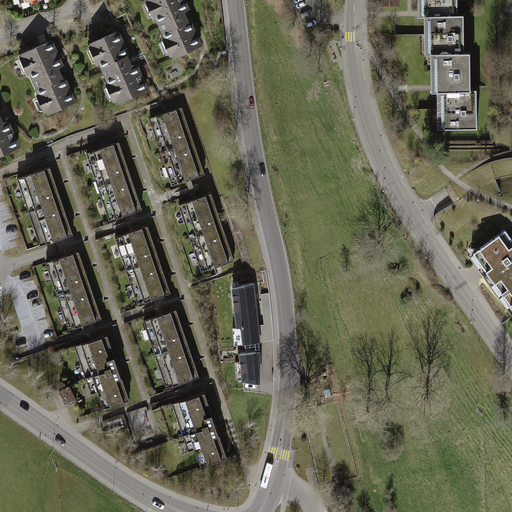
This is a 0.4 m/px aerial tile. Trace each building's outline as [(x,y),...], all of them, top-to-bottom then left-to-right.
[(183,0),(150,0),(147,1),(148,4),(150,3),(155,14),(153,15),(154,17),(157,16),(167,37),(163,39),(164,41),(167,40),(172,52),(170,53),(171,55),(174,53),(175,56),(200,45),(189,20),(186,21),(182,12),(187,10),(183,0)] [(457,0),(423,0),(424,11),(424,13),(424,16),(430,16),(430,34),(431,54),(437,54),(470,53),(470,51),(464,52),(463,14),(458,14),(457,0)] [(117,31),(92,42),(94,45),(90,47),(91,49),(93,48),(99,60),(96,61),(97,63),(101,61),(110,83),(107,84),(108,86),(110,85),(115,97),(113,98),(114,100),(117,99),(119,102),(146,89),(135,65),(130,67),(125,57),(128,56),(117,31)] [(24,56),(21,57),(22,59),(24,58),(29,70),(27,71),(28,73),(31,72),(41,93),(38,95),(39,97),(41,96),(46,107),(44,108),(45,110),(48,109),(49,112),(74,101),(62,76),(60,77),(56,68),(61,65),(50,41),(23,53),(24,56)] [(470,53),(437,54),(437,85),(437,88),(437,91),(443,91),(443,107),(443,108),(444,128),(477,128),(476,89),(471,89),(470,53)] [(182,106),(149,117),(161,151),(193,140),(182,106)] [(0,154),(18,146),(7,122),(2,124),(0,120),(0,154)] [(193,140),(161,151),(172,185),(185,181),(191,179),(205,174),(193,140)] [(119,141),(86,153),(98,186),(131,175),(119,141)] [(490,162),(495,179),(503,177),(508,175),(511,174),(511,157),(508,157),(500,159),(490,162)] [(17,178),(29,212),(62,201),(50,167),(17,178)] [(131,175),(98,186),(109,220),(142,209),(131,175)] [(191,199),(197,197),(195,190),(193,186),(191,179),(185,181),(191,199)] [(191,199),(179,204),(190,237),(223,226),(211,193),(197,197),(191,199)] [(62,201),(29,212),(40,245),(73,234),(62,201)] [(148,225),(115,237),(126,270),(159,259),(148,225)] [(223,226),(190,237),(202,271),(234,260),(223,226)] [(511,286),(511,238),(505,229),(476,250),(485,262),(481,264),(495,283),(498,280),(505,289),(502,292),(503,293),(511,286)] [(79,251),(46,262),(58,295),(90,284),(79,251)] [(159,259),(126,270),(138,303),(171,292),(159,259)] [(258,324),(253,283),(233,287),(237,326),(241,326),(243,343),(245,343),(246,352),(240,353),(243,382),(250,381),(259,383),(260,355),(258,341),(259,341),(258,331),(259,331),(258,324)] [(90,284),(58,295),(69,329),(102,318),(90,284)] [(511,286),(503,293),(504,294),(507,292),(511,299),(511,302),(510,304),(511,306),(511,286)] [(271,311),(269,293),(261,294),(263,311),(271,311)] [(176,309),(144,320),(155,354),(188,342),(176,309)] [(273,340),(271,311),(263,311),(264,324),(258,324),(259,331),(258,331),(259,341),(273,340)] [(107,334),(74,346),(91,394),(98,392),(104,409),(130,400),(107,334)] [(188,342),(155,354),(166,387),(199,376),(188,342)] [(69,386),(59,391),(66,406),(76,401),(69,386)] [(205,392),(172,403),(188,452),(195,449),(201,466),(227,457),(205,392)]
